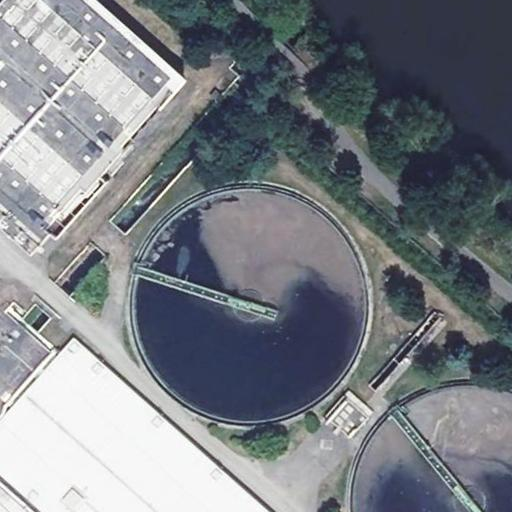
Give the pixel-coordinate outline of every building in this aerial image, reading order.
[(0,220),(29,246),(97,171),(106,179),(133,150),(124,142),(181,78),(94,0),(22,0),(0,25),(0,52),(14,65),(0,80),(0,220)] [(97,171),(29,246),(38,254),(106,179),(97,171)] [(366,322),(366,312),(367,301),(365,289),(359,268),(350,249),(343,240),(329,223),(303,204),(293,200),(283,196),(272,193),(262,191),(250,190),(229,191),(207,197),(198,200),(188,205),(178,211),(162,225),(147,242),(142,251),(137,261),(130,282),(127,303),(126,315),(128,325),(129,336),(136,357),(140,367),(146,376),(159,393),(168,401),(186,414),(205,423),(226,429),(248,430),(270,428),(281,426),(310,412),(320,406),(327,399),(342,383),(349,373),(358,354),(364,333),(366,322)] [(0,421),(0,471),(45,511),(271,511),(77,337),(0,421)] [(511,511),(511,395),(506,394),(496,391),(485,389),(474,388),(452,389),(431,394),(421,398),(411,403),(402,409),(385,423),(371,440),(365,449),(360,459),(353,480),(350,501),(349,511),(511,511)] [(374,412),(349,390),(327,415),(351,436),(374,412)] [(28,511),(0,486),(0,511),(28,511)]
